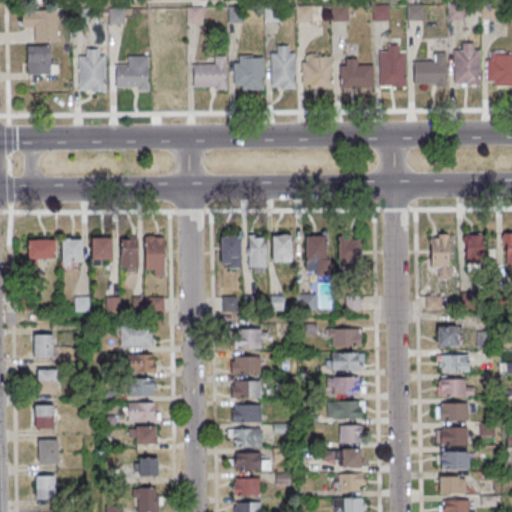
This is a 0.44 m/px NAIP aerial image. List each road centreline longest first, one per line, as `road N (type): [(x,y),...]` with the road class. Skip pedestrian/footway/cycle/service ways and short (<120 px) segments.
road 1 (secondary): [(511,133),(0,139)]
road 2 (secondary): [(0,190),(511,184)]
road 3 (residential): [(398,511),(391,135)]
road 4 (residential): [(193,511),(186,138)]
